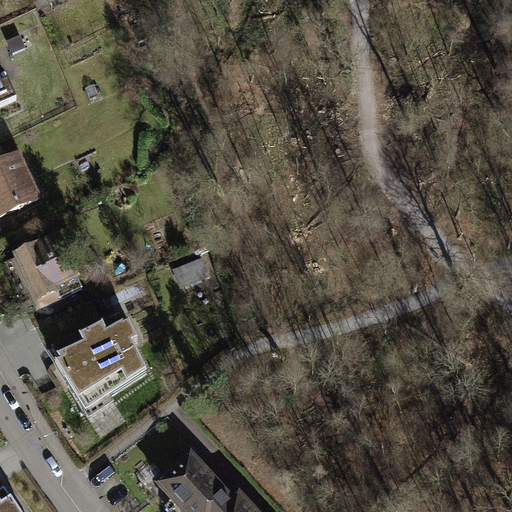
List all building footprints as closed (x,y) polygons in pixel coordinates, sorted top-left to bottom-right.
[(20,38),(8,43),(13,54),(25,49),(20,38)] [(1,85),(0,83),(0,107),(17,100),(8,81),(1,85)] [(20,158),(0,167),(0,216),(11,211),(39,199),(20,158)] [(11,211),(0,216),(0,240),(20,231),(11,211)] [(83,289),(57,237),(16,257),(37,302),(55,293),(59,301),(83,289)] [(176,272),(185,292),(213,278),(204,259),(176,272)] [(114,318),(49,350),(57,363),(52,365),(61,382),(66,378),(84,404),(141,372),(128,345),(134,343),(125,325),(119,328),(114,318)] [(221,511),(232,502),(189,457),(158,486),(182,511),(221,511)] [(0,511),(17,511),(3,489),(0,491),(0,511)] [(232,502),(221,511),(251,511),(238,497),(232,502)]
